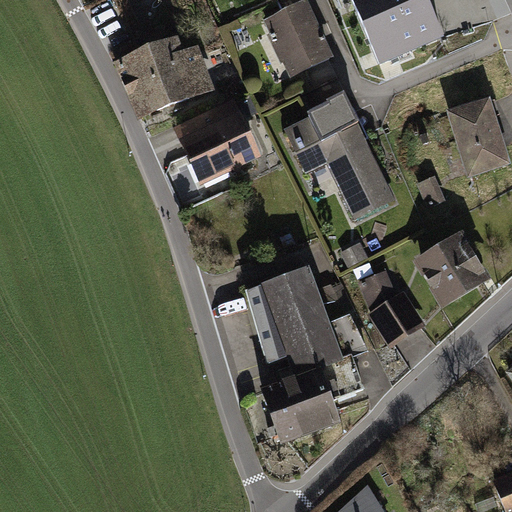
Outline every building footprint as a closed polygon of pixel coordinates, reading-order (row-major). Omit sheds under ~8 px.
[(427,0),(354,0),(384,69),(446,42),(427,0)] [(309,3),(265,23),(290,81),(336,62),(309,3)] [(179,41),(116,66),(140,124),(218,94),(201,48),(185,54),(179,41)] [(311,120),(286,131),(307,176),(328,166),(356,224),(398,204),(347,99),(309,116),(311,120)] [(236,100),(174,129),(202,189),(263,161),(236,100)] [(491,101),(449,114),(469,182),(511,169),(491,101)] [(447,202),(436,179),(419,186),(429,210),(447,202)] [(465,235),(414,264),(446,313),(495,283),(465,235)] [(363,244),(345,253),(352,269),(370,260),(363,244)] [(310,272),(247,293),(270,369),(289,362),(295,381),(263,393),(284,450),(344,428),(324,372),(346,365),(310,272)] [(388,273),(360,285),(373,314),(368,316),(391,350),(428,327),(406,295),(401,298),(388,273)] [(511,511),(511,476),(497,483),(507,511),(511,511)] [(384,511),(369,487),(342,511),(384,511)]
